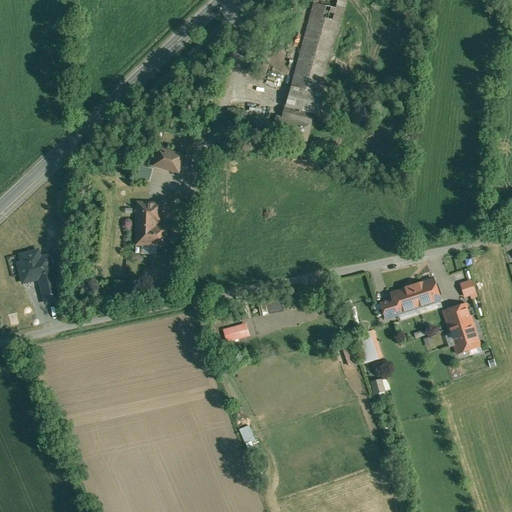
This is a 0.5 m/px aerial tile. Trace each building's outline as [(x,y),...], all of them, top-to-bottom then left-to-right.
[(315,0),(291,88),(320,95),(323,86),(346,0),(315,0)] [(342,91),(323,86),(320,95),(331,97),(330,99),(339,101),(342,91)] [(320,95),(291,88),(286,107),(313,113),(325,116),(330,99),(331,97),(320,95)] [(313,113),(286,107),(283,119),(278,118),(276,125),(280,126),(277,138),(305,145),(310,125),(313,113)] [(182,156),(159,150),(155,165),(178,172),(182,156)] [(136,178),(149,181),(151,169),(138,166),(136,178)] [(161,205),(139,204),(138,244),(166,245),(166,228),(155,228),(156,222),(161,217),(161,205)] [(38,252),(22,256),(27,277),(39,274),(44,273),(44,272),(38,252)] [(51,270),(44,272),(44,273),(39,274),(40,279),(41,281),(53,278),(51,270)] [(39,274),(28,277),(29,282),(40,279),(39,274)] [(41,281),(40,281),(43,292),(51,290),(56,288),(53,278),(41,281)] [(463,299),(468,298),(469,300),(476,298),(470,280),(457,284),(463,299)] [(405,291),(392,295),(394,299),(398,314),(399,313),(440,300),(434,281),(422,285),(421,284),(405,289),(405,291)] [(51,290),(43,292),(46,302),(54,300),(52,294),(51,290)] [(394,299),(381,303),(386,319),(400,315),(399,313),(398,314),(394,299)] [(467,305),(444,312),(458,354),(481,347),(467,305)] [(221,330),(225,344),(249,337),(245,324),(221,330)] [(361,364),(380,360),(374,331),(355,335),(361,364)] [(348,367),(355,364),(347,342),(339,345),(348,367)] [(370,382),(373,395),(389,391),(386,378),(370,382)] [(238,430),(248,455),(254,453),(249,441),(253,440),(248,426),(238,430)]
